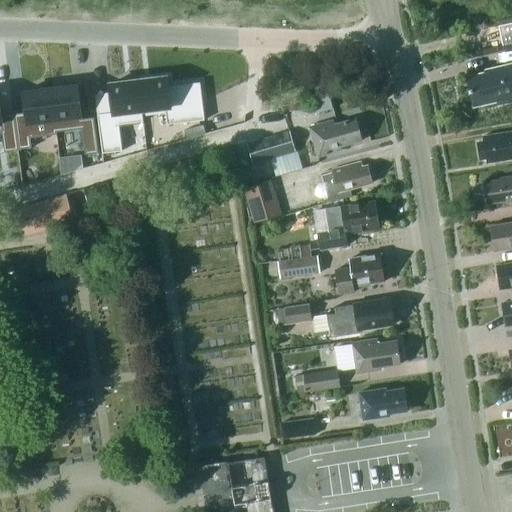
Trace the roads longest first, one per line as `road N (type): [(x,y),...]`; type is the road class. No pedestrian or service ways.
road 1 (tertiary): [(469,511),(390,37)]
road 2 (residential): [(0,34),(390,37)]
